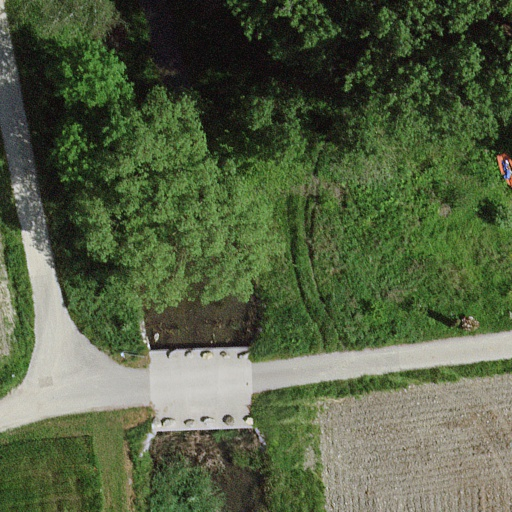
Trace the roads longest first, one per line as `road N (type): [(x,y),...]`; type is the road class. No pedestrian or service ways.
road 1 (unclassified): [(511,342),(67,394),(0,412)]
road 2 (track): [(67,394),(0,63)]
